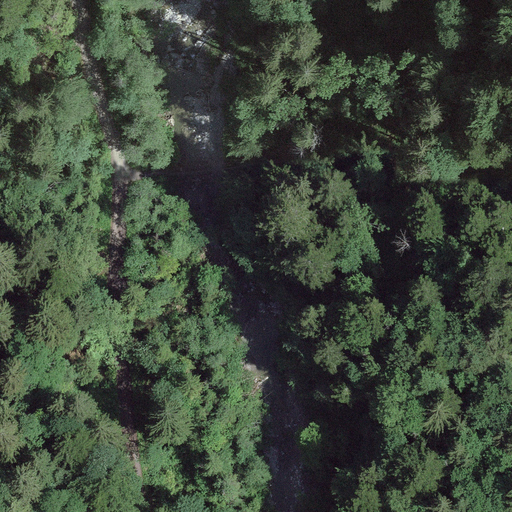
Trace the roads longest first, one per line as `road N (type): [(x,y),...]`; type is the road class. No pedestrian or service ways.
road 1 (track): [(161,511),(138,426),(122,289),(123,178)]
road 2 (track): [(123,178),(78,0)]
